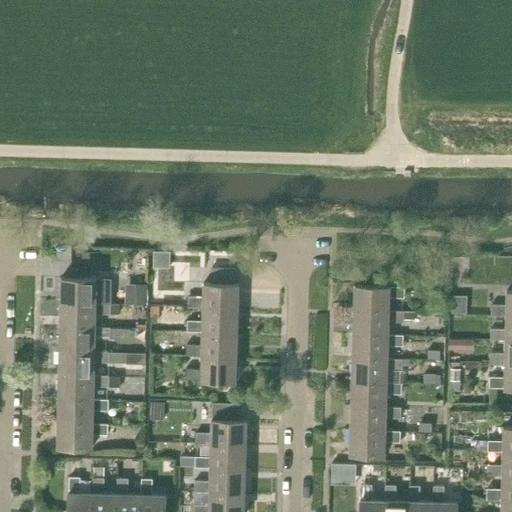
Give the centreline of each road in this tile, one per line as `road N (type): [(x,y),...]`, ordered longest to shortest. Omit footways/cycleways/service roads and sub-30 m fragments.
road 1 (residential): [(1,511),(5,243)]
road 2 (residential): [(293,511),(298,247)]
